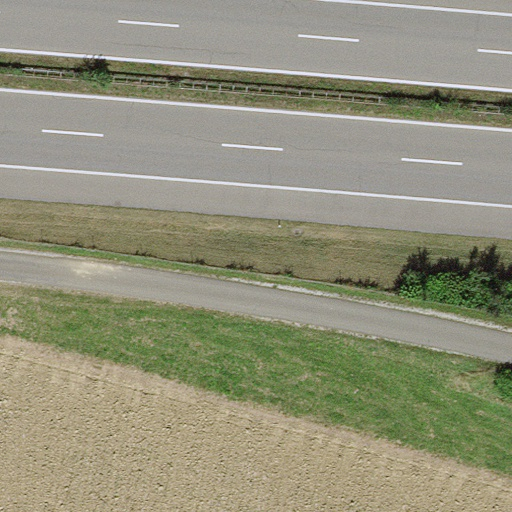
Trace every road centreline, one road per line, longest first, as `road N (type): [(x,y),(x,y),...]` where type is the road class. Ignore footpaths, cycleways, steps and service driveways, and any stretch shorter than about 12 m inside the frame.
road 1 (unclassified): [(0,271),(327,316),(511,355)]
road 2 (motorway): [(511,51),(0,11)]
road 3 (motorway): [(0,128),(511,167)]
